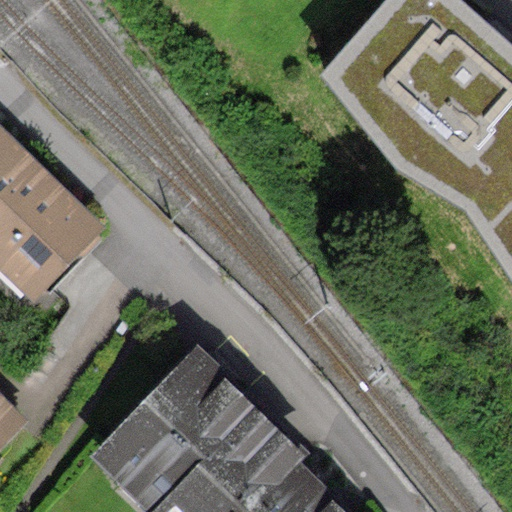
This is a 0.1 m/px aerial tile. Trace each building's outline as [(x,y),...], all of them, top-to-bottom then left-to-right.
[(511,54),(504,47),(449,0),(401,0),(345,64),(394,107),(383,120),(476,201),(511,232),(511,54)] [(0,202),(32,169),(0,138),(0,202)] [(94,229),(32,169),(0,202),(0,250),(1,250),(39,286),(94,229)] [(335,511),(287,465),(296,457),(189,348),(109,430),(120,441),(106,456),(131,480),(139,472),(170,503),(161,511),(335,511)] [(0,438),(17,421),(0,405),(0,438)]
